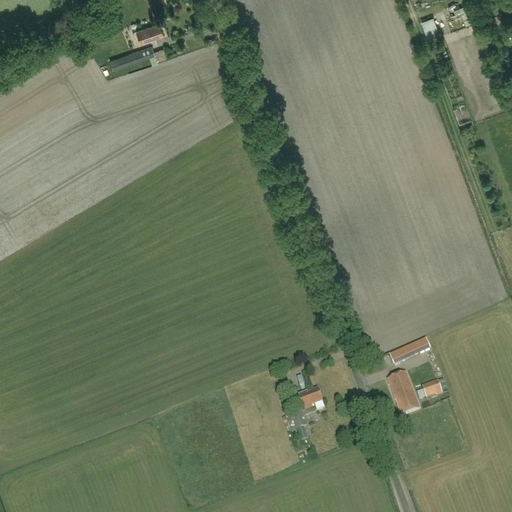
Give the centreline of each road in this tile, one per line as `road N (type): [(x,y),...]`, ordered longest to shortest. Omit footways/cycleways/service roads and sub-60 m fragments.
road 1 (unclassified): [(405,511),(214,0)]
road 2 (unclassified): [(107,0),(0,61)]
